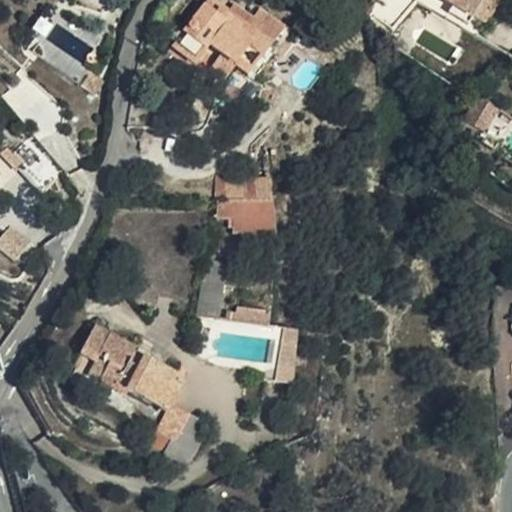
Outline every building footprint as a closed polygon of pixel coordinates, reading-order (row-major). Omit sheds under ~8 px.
[(274,25),(258,14),(246,31),(202,0),(201,0),(195,9),(189,5),(162,45),(185,61),(199,42),(240,72),(274,25)] [(474,11),(482,0),(406,0),(462,45),(484,20),(474,11)] [(494,9),(482,0),(474,11),(484,20),(494,9)] [(271,226),(269,193),(210,192),(209,208),(233,210),(233,223),(271,226)] [(0,241),(0,247),(19,259),(30,239),(8,227),(0,241)] [(93,317),(106,329),(111,324),(120,332),(107,348),(130,367),(135,361),(169,388),(194,360),(113,294),(93,317)] [(111,324),(106,329),(97,339),(107,348),(120,332),(111,324)] [(276,380),(293,382),(300,329),(283,327),(276,380)] [(497,400),(511,400),(511,362),(496,362),(497,400)]
